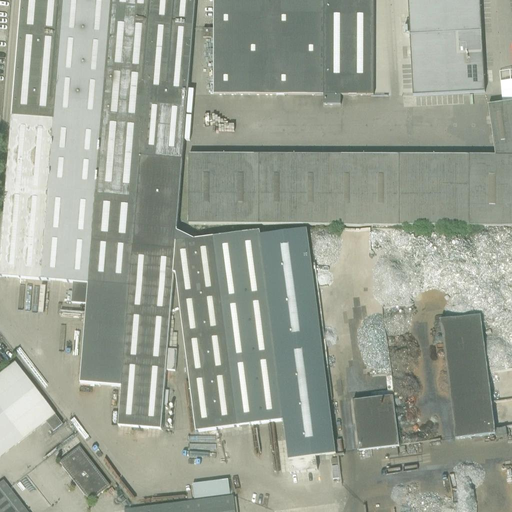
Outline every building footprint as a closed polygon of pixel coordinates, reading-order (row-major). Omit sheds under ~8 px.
[(21,0),(0,278),(75,284),(73,304),(89,305),(82,384),(123,388),(120,427),(163,430),(164,411),(168,411),(170,391),(166,391),(167,371),(176,371),(178,351),(169,351),(174,276),(177,243),(183,162),(195,0),(21,0)] [(374,96),(373,0),(213,0),(214,31),(203,31),(203,40),(214,40),(214,96),(324,96),(324,106),(341,106),(341,96),(374,96)] [(407,0),(413,97),(485,94),(483,53),(481,53),(480,35),(482,34),(479,0),(407,0)] [(511,103),(487,106),(494,157),(304,156),(189,155),(189,226),(511,226),(511,103)] [(174,276),(176,276),(196,435),(283,424),(288,464),(289,475),(317,472),(315,458),(335,456),(307,231),(260,236),(259,233),(177,243),(174,276)] [(495,435),(494,425),(480,316),(440,320),(454,430),(455,440),(495,435)] [(0,457),(54,416),(14,364),(0,374),(0,457)] [(399,447),(398,437),(393,397),(363,401),(353,403),(359,452),(389,449),(390,458),(398,456),(397,448),(399,447)] [(109,488),(78,448),(58,463),(73,482),(72,483),(73,484),(74,483),(77,483),(80,487),(79,490),(89,503),(109,488)] [(25,511),(2,482),(0,483),(0,511),(25,511)] [(133,509),(133,511),(234,511),(233,496),(133,509)]
